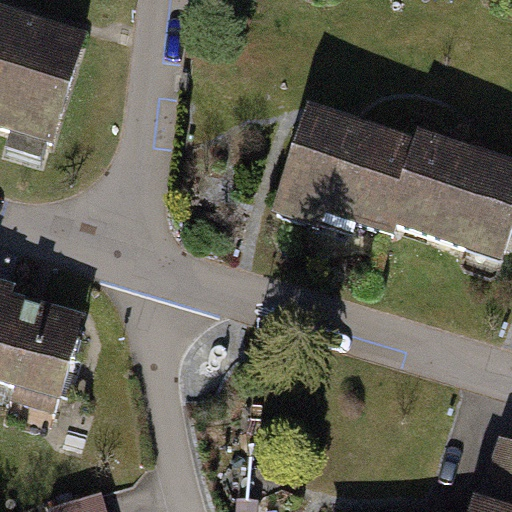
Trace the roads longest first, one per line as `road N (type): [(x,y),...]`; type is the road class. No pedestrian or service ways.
road 1 (residential): [(511,380),(134,268)]
road 2 (residential): [(134,268),(165,0)]
road 3 (residential): [(184,511),(134,268)]
road 4 (residential): [(134,268),(0,227)]
